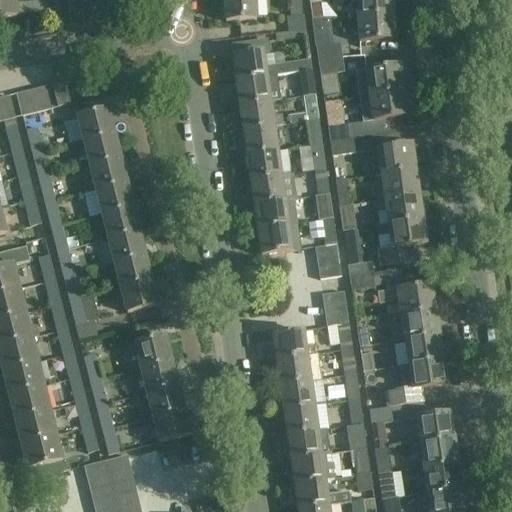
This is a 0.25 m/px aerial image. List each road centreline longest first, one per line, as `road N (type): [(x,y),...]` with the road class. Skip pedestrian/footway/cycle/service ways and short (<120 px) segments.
road 1 (residential): [(508,511),(435,0)]
road 2 (residential): [(247,431),(212,425),(116,40)]
road 3 (residential): [(247,431),(189,32)]
